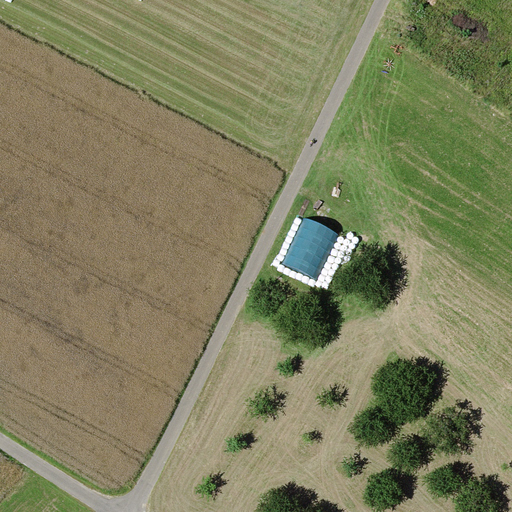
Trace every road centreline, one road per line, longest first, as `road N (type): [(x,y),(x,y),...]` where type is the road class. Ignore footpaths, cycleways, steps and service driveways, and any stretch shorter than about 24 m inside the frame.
road 1 (track): [(389,0),(140,511)]
road 2 (unclassified): [(0,438),(115,511)]
